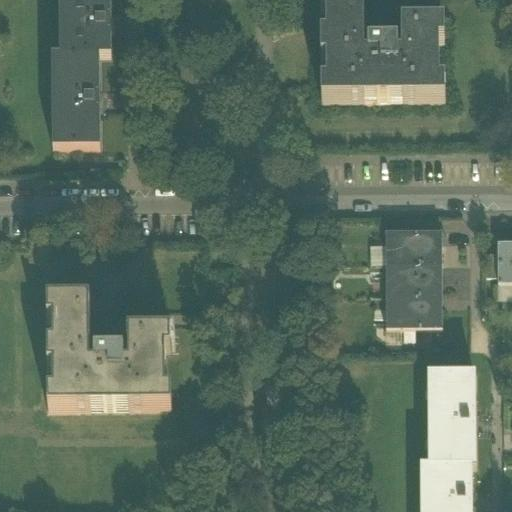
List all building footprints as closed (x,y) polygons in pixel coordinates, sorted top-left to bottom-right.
[(60,0),(61,63),(100,62),(111,62),(110,0),(60,0)] [(403,62),(398,62),(371,62),(363,62),(362,0),(320,0),(320,18),(326,18),(327,43),(321,43),(321,66),(327,65),(327,89),(322,89),(322,109),(445,107),(445,88),(440,88),(439,48),(444,48),(444,30),(402,30),(403,62)] [(370,51),(371,62),(398,62),(397,51),(370,51)] [(100,155),(100,62),(61,63),(53,63),(54,156),(100,155)] [(389,237),(441,237),(441,222),(389,222),(389,237)] [(391,257),(391,271),(441,271),(441,237),(389,237),(385,237),(385,257),(391,257)] [(498,290),(511,289),(511,248),(497,249),(497,259),(498,282),(498,290)] [(485,283),(498,282),(497,259),(485,259),(485,283)] [(391,289),(392,303),(442,303),(441,271),(391,271),(385,271),(386,289),(391,289)] [(442,335),(442,303),(392,303),(386,303),(386,323),(392,323),(392,335),(442,335)] [(48,416),(171,414),(171,396),(166,396),(166,356),(171,356),(171,338),(129,338),(129,370),(124,370),(124,358),(95,359),(95,370),(90,370),(89,307),(47,307),(47,327),(53,327),(53,350),(48,350),(48,373),(53,373),(54,397),(48,397),(48,416)] [(428,380),(429,473),(471,472),(475,472),(475,380),(428,380)] [(421,473),(420,511),(471,511),(471,472),(429,473),(421,473)]
